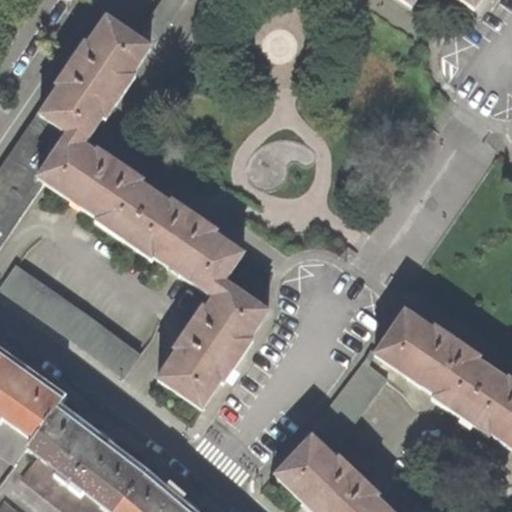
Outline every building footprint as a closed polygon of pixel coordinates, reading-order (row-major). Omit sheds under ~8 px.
[(167,23),(182,0),(162,0),(153,14),(140,33),(115,17),(112,23),(150,48),(167,23)] [(397,0),(410,8),(415,0),(397,0)] [(458,0),(474,10),(480,0),(458,0)] [(83,147),(150,48),(112,23),(115,17),(107,11),(94,30),(96,32),(75,63),(47,105),(44,103),(35,116),(66,136),(83,147)] [(26,130),(18,141),(49,162),(66,136),(35,116),(26,130)] [(119,172),(83,147),(66,136),(49,162),(36,180),(37,180),(124,240),(154,196),(119,172)] [(5,160),(36,180),(49,162),(18,141),(11,151),(5,160)] [(0,184),(24,200),(37,180),(36,180),(5,160),(0,167),(0,184)] [(0,209),(12,217),(24,200),(0,184),(0,209)] [(199,226),(154,196),(124,240),(212,300),(222,284),(224,284),(243,256),(199,226)] [(0,233),(12,217),(0,209),(0,233)] [(0,292),(69,340),(122,380),(139,357),(89,319),(15,267),(0,288),(0,292)] [(267,313),(224,284),(222,284),(212,300),(157,380),(201,410),(233,362),(267,313)] [(403,313),(373,356),(461,416),(491,372),(441,339),(403,313)] [(22,368),(0,352),(0,453),(14,464),(26,447),(28,449),(59,407),(65,399),(22,368)] [(314,426),(337,444),(386,381),(363,364),(314,426)] [(511,386),(491,372),(461,416),(511,451),(511,386)] [(108,445),(59,407),(28,449),(27,450),(36,458),(21,478),(64,511),(104,511),(106,511),(107,511),(114,511),(147,475),(108,445)] [(310,511),(387,511),(388,511),(310,438),(273,476),(310,511)] [(191,511),(188,509),(147,475),(114,511),(107,511),(106,511),(104,511),(191,511)]
